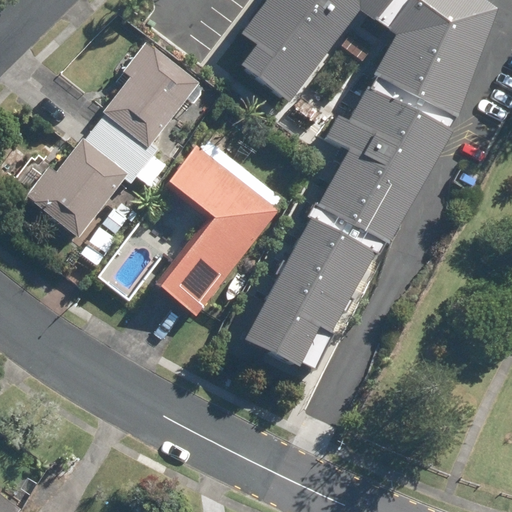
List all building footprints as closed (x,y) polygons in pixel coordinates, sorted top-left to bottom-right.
[(324,0),(252,0),(248,6),(267,21),(254,38),(205,0),(202,0),(168,44),(270,124),(317,64),(333,77),(348,58),(352,30),(348,27),(351,22),(338,11),(324,0)] [(324,0),(338,11),(346,0),(324,0)] [(511,48),(511,19),(466,0),(413,0),(381,82),(473,128),(511,48)] [(131,79),(94,126),(156,177),(164,167),(151,156),(156,150),(150,145),(198,86),(146,45),(123,72),(131,79)] [(473,128),(381,82),(319,207),(404,252),(473,128)] [(48,169),(25,197),(77,239),(124,180),(129,185),(136,176),(149,186),(156,177),(94,126),(53,175),(48,169)] [(205,220),(155,285),(197,316),(278,211),(275,210),(281,201),(206,143),(200,151),(196,148),(165,188),(205,220)] [(229,341),(309,387),(404,252),(319,207),(229,341)] [(170,253),(138,228),(99,280),(131,304),(170,253)] [(0,511),(18,511),(19,511),(0,497),(0,511)]
